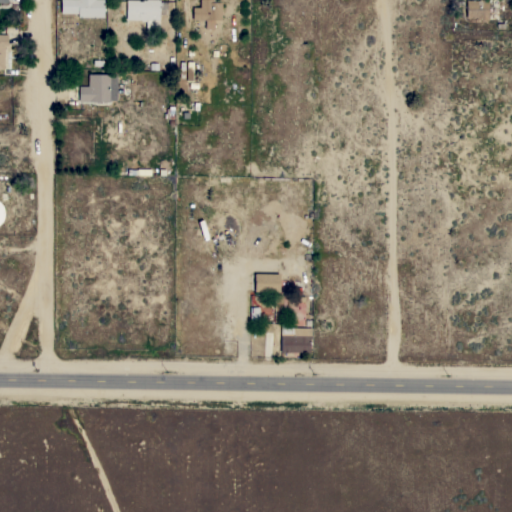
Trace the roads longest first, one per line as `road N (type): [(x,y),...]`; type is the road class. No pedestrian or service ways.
road 1 (primary): [(511,385),(0,380)]
road 2 (track): [(50,380),(42,0)]
